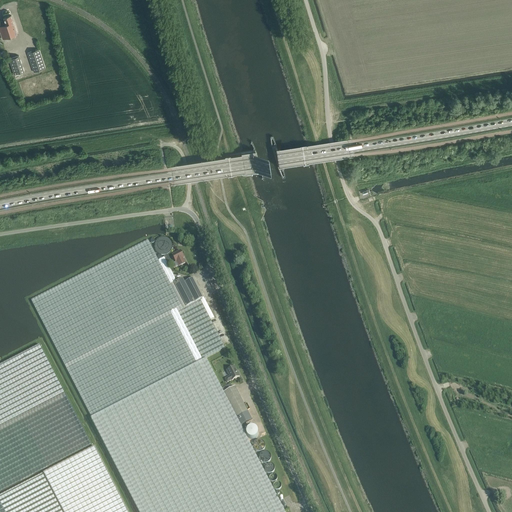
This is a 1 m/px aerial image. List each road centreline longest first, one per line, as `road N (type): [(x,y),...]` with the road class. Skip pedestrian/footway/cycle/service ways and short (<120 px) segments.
road 1 (unclassified): [(489,511),(376,224),(347,197),(306,0)]
road 2 (track): [(274,0),(388,355),(453,511)]
road 3 (tertiary): [(0,205),(511,122)]
road 4 (unclassified): [(0,235),(188,211),(309,511)]
